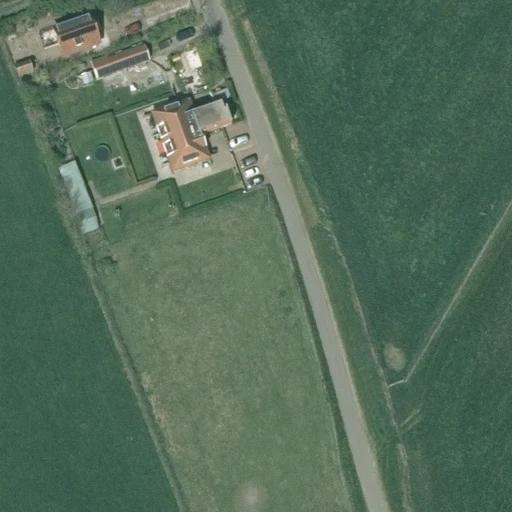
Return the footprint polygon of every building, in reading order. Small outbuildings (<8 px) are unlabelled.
[(93,19),(56,32),(66,59),(102,46),(93,19)] [(106,60),(91,65),(97,82),(150,62),(144,48),(107,62),(106,60)] [(196,50),(186,54),(192,73),(203,70),(196,50)] [(30,63),(14,68),(19,79),(34,74),(30,63)] [(188,111),(158,122),(177,173),(207,162),(198,139),(230,127),(222,104),(231,101),(228,91),(211,97),(215,107),(190,116),(188,111)] [(74,165),(60,170),(83,237),(101,231),(76,164),(74,165)]
